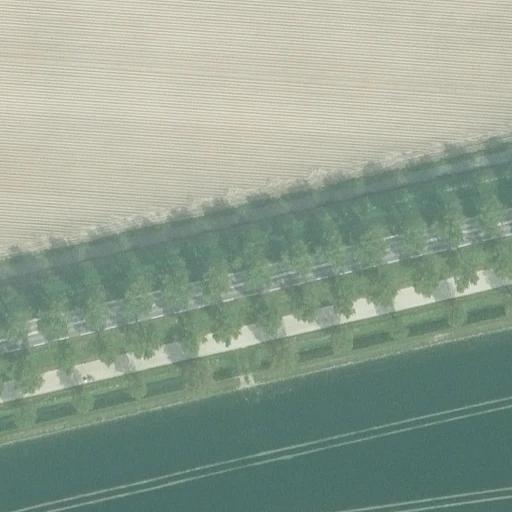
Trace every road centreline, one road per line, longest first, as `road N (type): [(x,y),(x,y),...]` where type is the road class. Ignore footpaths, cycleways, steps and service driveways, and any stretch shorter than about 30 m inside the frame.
road 1 (secondary): [(0,339),(511,220)]
road 2 (unclassified): [(0,394),(511,276)]
